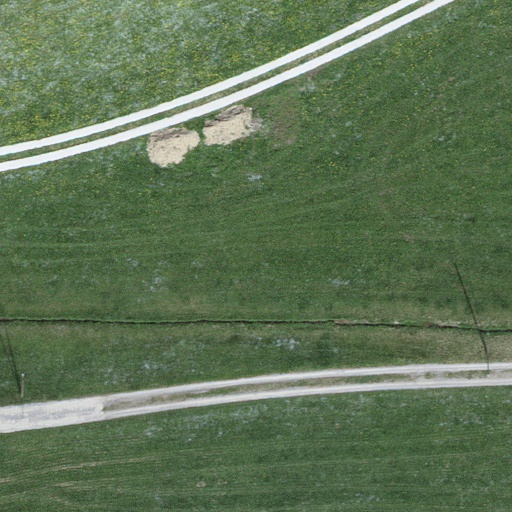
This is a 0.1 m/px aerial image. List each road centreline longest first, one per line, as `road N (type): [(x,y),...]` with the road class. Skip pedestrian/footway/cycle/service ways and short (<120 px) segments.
road 1 (track): [(0,420),(315,382),(511,374)]
road 2 (track): [(0,157),(241,88),(430,0)]
